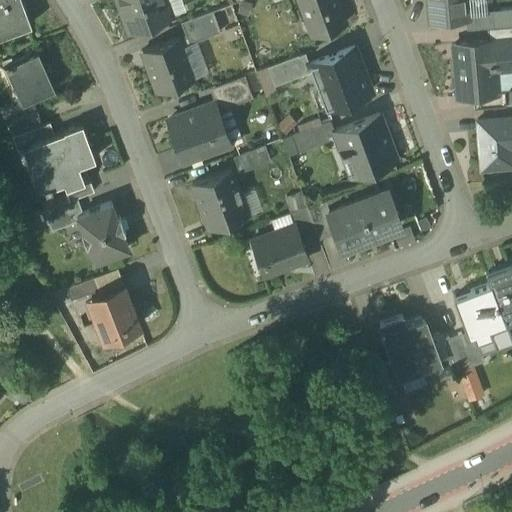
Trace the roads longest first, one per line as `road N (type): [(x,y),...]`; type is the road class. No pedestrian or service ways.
road 1 (residential): [(61,0),(108,80),(204,333)]
road 2 (residential): [(204,333),(466,241)]
road 3 (residential): [(466,241),(377,0)]
road 4 (residential): [(0,458),(21,425),(204,333)]
road 5 (tertiary): [(511,451),(385,511)]
